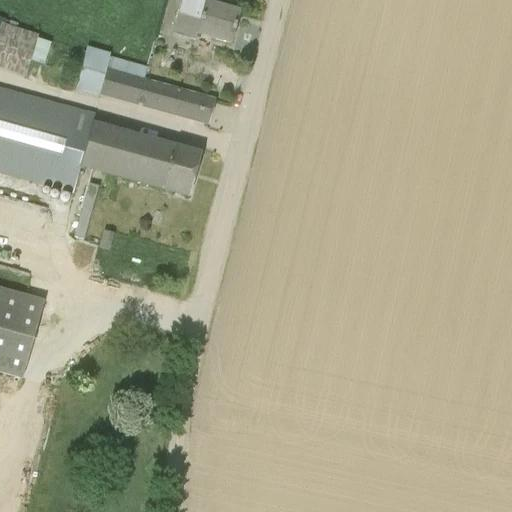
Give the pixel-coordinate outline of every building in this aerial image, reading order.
[(196,36),(230,45),(239,12),(202,2),(202,3),(191,0),(179,0),(171,36),(195,41),(196,36)] [(97,98),(98,96),(206,126),(214,102),(105,71),(110,56),(85,50),(83,54),(36,39),(37,36),(0,22),(0,21),(1,18),(0,17),(0,69),(24,77),(29,64),(77,80),(74,91),(97,98)] [(0,175),(71,195),(78,167),(91,125),(94,114),(0,88),(0,175)] [(187,196),(199,155),(91,125),(78,167),(187,196)] [(0,372),(21,379),(43,302),(0,289),(0,372)]
